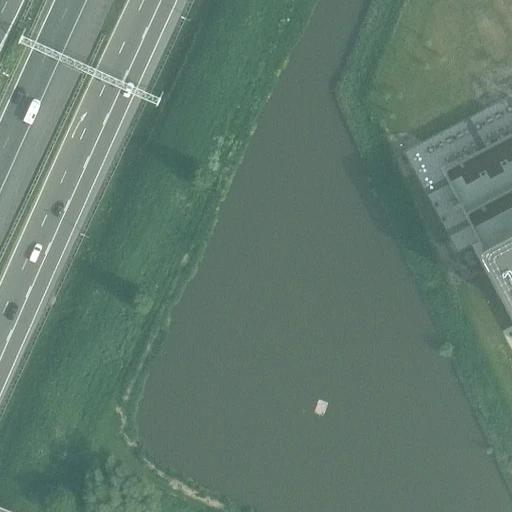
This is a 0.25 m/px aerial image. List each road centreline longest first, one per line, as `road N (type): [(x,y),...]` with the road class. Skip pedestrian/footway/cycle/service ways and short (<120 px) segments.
road 1 (track): [(295,0),(107,408),(110,438),(137,474),(209,511)]
road 2 (motorway): [(0,357),(160,0)]
road 3 (motorway): [(0,164),(76,0)]
